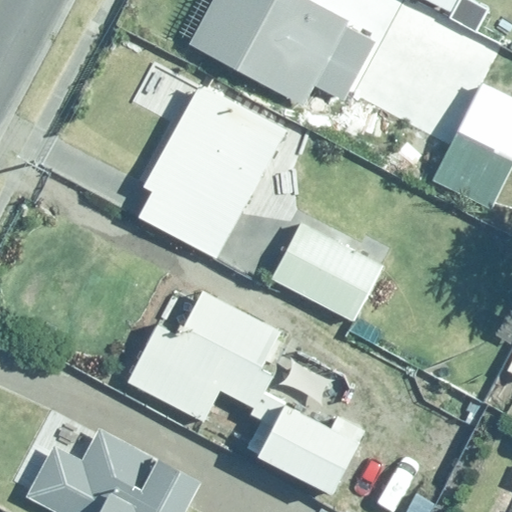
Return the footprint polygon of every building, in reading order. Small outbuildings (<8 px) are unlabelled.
[(371,36),(307,0),(205,0),(183,40),(297,105),(309,83),(335,98),(371,36)] [(263,273),(295,207),(270,193),(294,146),(278,138),(286,122),(197,76),(141,183),(148,186),(132,217),(258,282),(263,273)] [(511,152),(511,94),(479,78),(428,180),(484,208),(511,152)] [(295,207),(263,273),(353,320),(387,255),(295,207)] [(279,332),(201,287),(175,330),(156,319),(123,376),(199,420),(215,394),(257,418),(242,444),(327,493),(364,430),(335,413),(328,425),(267,389),(275,375),(259,366),(279,332)] [(511,347),(501,365),(511,372),(511,347)] [(53,441),(23,494),(53,511),(185,511),(206,476),(102,417),(79,457),(53,441)] [(339,511),(320,500),(313,511),(339,511)]
